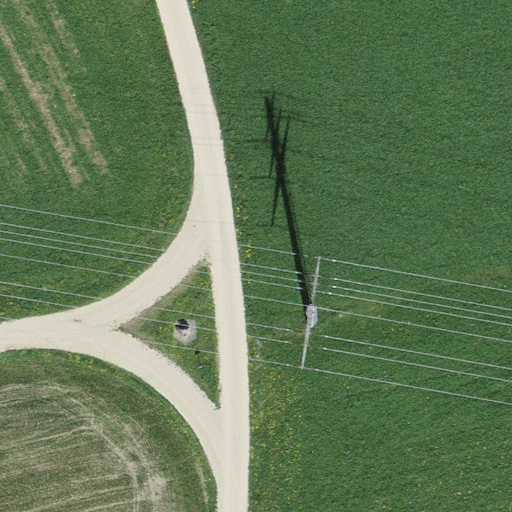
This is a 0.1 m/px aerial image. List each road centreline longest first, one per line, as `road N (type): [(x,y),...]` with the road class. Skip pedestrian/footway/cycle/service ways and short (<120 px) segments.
road 1 (track): [(229,511),(233,339),(201,103),(173,0)]
road 2 (track): [(231,489),(211,427),(162,373),(93,328),(0,342)]
road 3 (track): [(93,328),(159,282),(216,218)]
